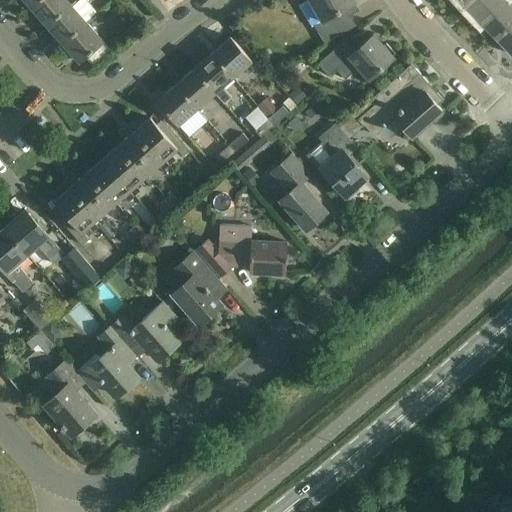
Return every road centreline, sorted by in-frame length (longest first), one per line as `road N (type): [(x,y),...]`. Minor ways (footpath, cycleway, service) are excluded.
road 1 (residential): [(89,511),(511,143)]
road 2 (secondary): [(283,511),(511,320)]
road 3 (residential): [(228,0),(100,91),(50,85)]
road 4 (residential): [(511,119),(398,0)]
road 5 (residential): [(78,511),(0,416)]
